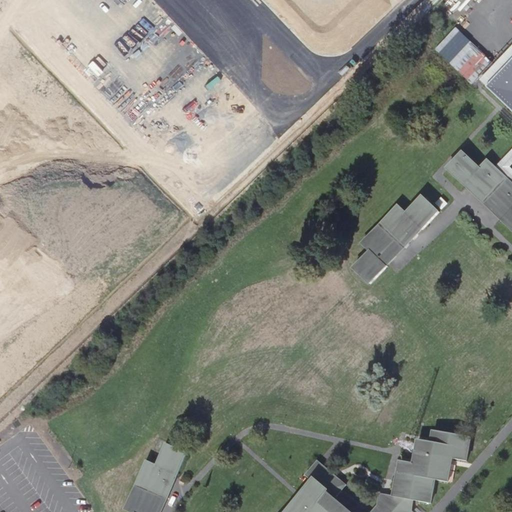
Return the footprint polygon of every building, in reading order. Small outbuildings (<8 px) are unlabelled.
[(457,27),(436,49),(472,81),(492,59),(457,27)] [(511,62),(488,88),(511,111),(511,62)] [(511,151),(496,168),(511,183),(511,151)] [(464,153),(449,170),(465,186),(466,185),(467,186),(511,229),(511,183),(488,160),(480,169),(464,153)] [(386,265),(388,263),(419,230),(421,229),(422,230),(439,212),(423,196),(407,213),(398,205),(363,243),(371,251),(355,268),(371,284),(388,266),(386,265)] [(295,503),(287,511),(413,511),(412,511),(414,501),(432,504),(436,480),(449,482),(453,459),(467,461),(471,438),(434,431),(431,443),(418,440),(415,464),(400,462),(394,496),(380,493),(378,505),(372,511),(348,511),(334,500),(346,486),(318,463),(309,474),(314,480),(295,503)] [(187,454),(167,445),(158,467),(147,462),(126,510),(130,511),(160,511),(176,476),(178,477),(187,454)]
